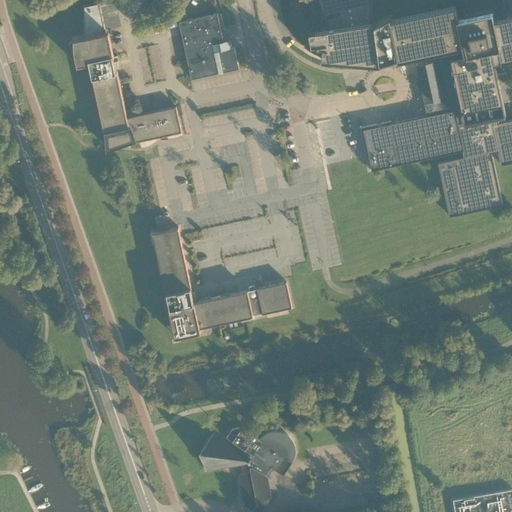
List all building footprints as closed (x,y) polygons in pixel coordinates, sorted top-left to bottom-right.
[(148,10),(155,15),(162,6),(155,0),(148,10)] [(322,56),(321,60),(366,64),(371,64),(380,65),(380,63),(397,58),(398,61),(409,58),(412,58),(424,55),(429,75),(431,88),(432,93),(434,101),(426,103),(428,114),(364,129),(370,156),(373,170),(376,169),(463,150),(465,156),(451,159),(439,162),(449,216),(463,213),(503,204),(492,152),(498,151),(501,164),(511,161),(511,119),(494,123),(493,117),(505,114),(503,101),(511,99),(511,85),(506,72),(497,74),(494,62),(501,61),(503,60),(511,58),(511,16),(494,20),(493,14),(506,11),(503,0),(460,0),(465,18),(458,19),(456,6),(391,20),(390,17),(375,23),(375,21),(371,22),(370,0),(320,0),(325,15),(328,25),(331,33),(310,38),(304,46),(307,48),(309,50),(312,52),(315,53),(318,55),(321,56),(322,56)] [(109,31),(105,31),(102,12),(100,2),(84,6),(84,16),(85,36),(74,39),(74,42),(74,47),(74,52),(75,57),(77,63),(77,65),(90,62),(92,76),(105,134),(106,133),(108,148),(124,142),(124,144),(182,132),(176,106),(133,115),(133,116),(127,117),(117,70),(116,71),(116,67),(118,67),(118,60),(114,61),(114,57),(118,56),(118,55),(114,56),(109,31)] [(182,17),(183,20),(187,20),(184,6),(179,7),(181,17),(182,17)] [(233,46),(231,39),(223,41),(217,13),(187,20),(183,20),(179,21),(191,78),(239,68),(234,46),(233,46)] [(328,152),(338,150),(330,118),(321,121),(328,152)] [(155,217),(157,227),(169,224),(167,214),(155,217)] [(245,317),(239,291),(211,297),(210,295),(202,298),(202,299),(194,301),(193,297),(196,297),(194,290),(192,291),(191,287),(192,287),(178,226),(153,232),(166,293),(167,293),(170,306),(169,306),(175,336),(201,331),(200,327),(245,317)] [(248,289),(239,291),(245,317),(253,315),(253,314),(262,312),(262,313),(292,307),(287,281),(257,287),(257,288),(256,288),(254,283),(249,285),(250,289),(248,290),(248,289)] [(224,331),(226,339),(246,335),(244,326),(224,331)] [(203,450),(207,469),(244,462),(246,469),(244,469),(240,475),(245,503),(258,511),(259,511),(271,496),(267,477),(273,468),(284,475),(293,461),(290,459),(293,456),(294,450),(294,447),(293,443),(293,441),(291,438),(289,435),(285,432),(279,431),(275,431),(271,431),(269,432),(267,433),(264,435),(261,440),(258,438),(242,427),(233,429),(227,437),(245,450),(243,453),(214,434),(203,450)] [(511,511),(511,488),(453,499),(455,511),(511,511)] [(370,491),(373,504),(382,502),(380,489),(370,491)]
